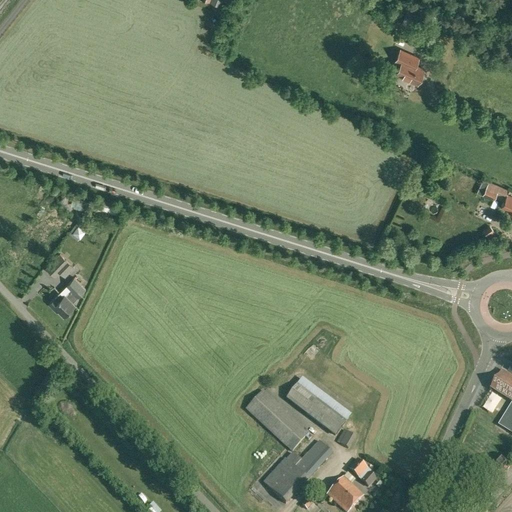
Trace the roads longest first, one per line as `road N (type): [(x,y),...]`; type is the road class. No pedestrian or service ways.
road 1 (secondary): [(415,282),(0,151)]
road 2 (unclassified): [(214,511),(0,287)]
road 3 (unclassified): [(414,511),(495,336)]
